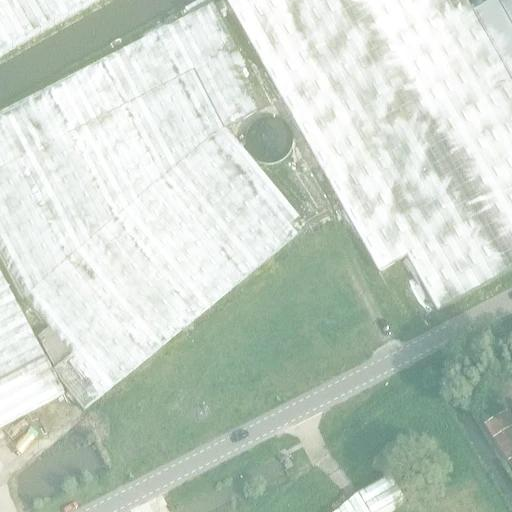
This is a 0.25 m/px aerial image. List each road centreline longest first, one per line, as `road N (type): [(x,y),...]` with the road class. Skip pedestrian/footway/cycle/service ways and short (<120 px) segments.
road 1 (unclassified): [(106,511),(511,299)]
road 2 (unknown): [(230,511),(374,371)]
